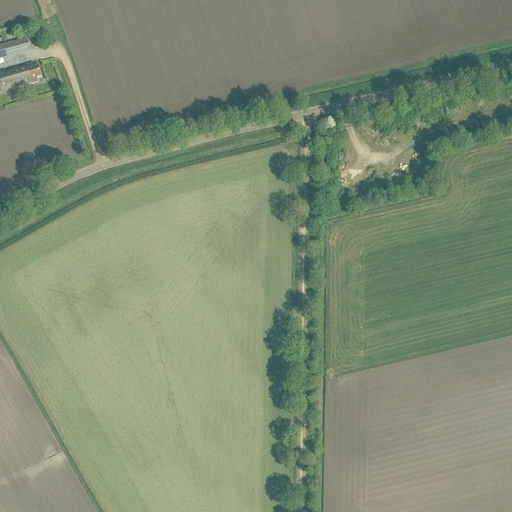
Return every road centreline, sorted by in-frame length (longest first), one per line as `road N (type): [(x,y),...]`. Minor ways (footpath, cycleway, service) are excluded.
road 1 (tertiary): [(0,216),(102,165),(511,63)]
road 2 (track): [(302,511),(309,112)]
